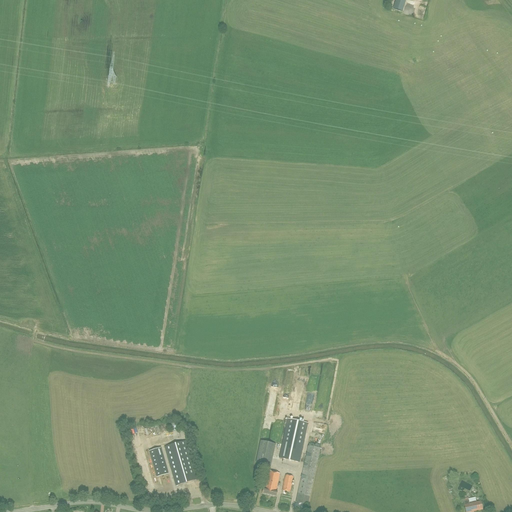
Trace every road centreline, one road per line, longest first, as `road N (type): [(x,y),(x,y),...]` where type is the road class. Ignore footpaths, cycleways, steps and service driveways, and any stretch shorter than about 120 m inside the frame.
road 1 (unknown): [(169,357),(225,0)]
road 2 (unclassified): [(268,511),(88,501),(2,511)]
